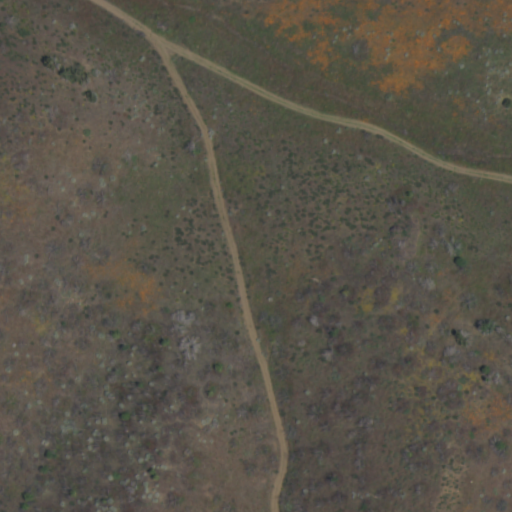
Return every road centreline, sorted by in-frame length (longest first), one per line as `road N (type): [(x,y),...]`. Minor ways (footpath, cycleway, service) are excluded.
road 1 (track): [(158,43),(207,145),(282,453),(271,511)]
road 2 (track): [(89,0),(265,97),(371,130),(446,167),(511,181)]
